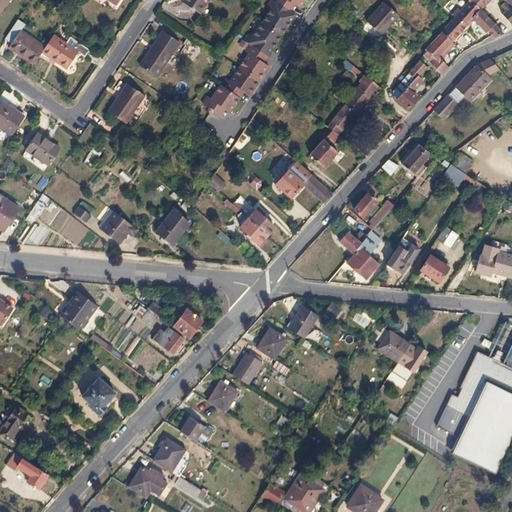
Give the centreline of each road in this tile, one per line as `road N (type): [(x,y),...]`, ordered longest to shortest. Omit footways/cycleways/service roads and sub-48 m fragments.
road 1 (residential): [(511,40),(469,59),(266,284)]
road 2 (residential): [(266,284),(62,511)]
road 3 (residential): [(266,284),(0,256)]
road 4 (residential): [(511,309),(266,284)]
road 5 (residential): [(0,70),(71,118),(153,0)]
road 6 (residential): [(321,0),(227,139),(209,125)]
